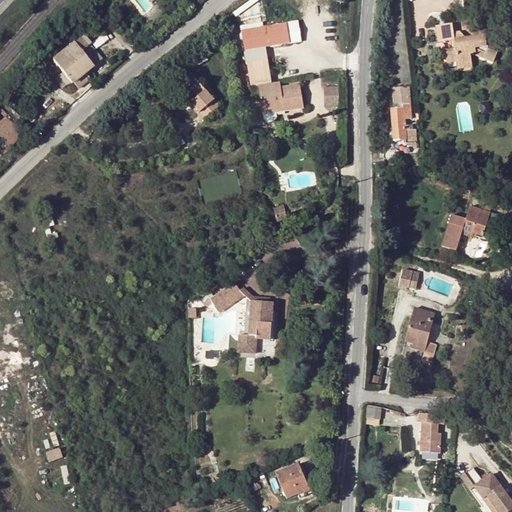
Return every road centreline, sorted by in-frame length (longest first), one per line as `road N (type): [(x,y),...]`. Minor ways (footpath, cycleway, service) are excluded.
road 1 (tertiary): [(371,0),(356,394)]
road 2 (unclassified): [(0,197),(232,0)]
road 3 (residential): [(356,394),(460,408),(511,437)]
